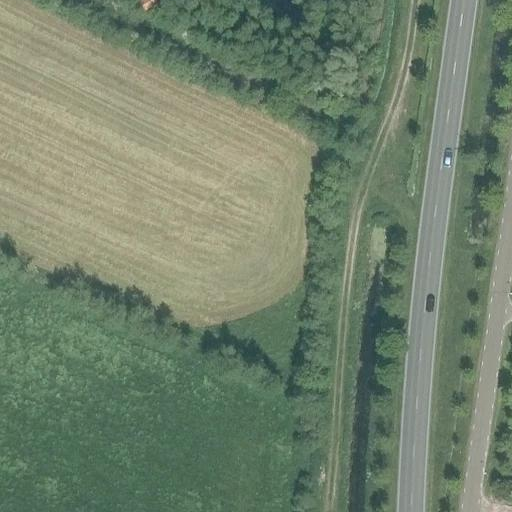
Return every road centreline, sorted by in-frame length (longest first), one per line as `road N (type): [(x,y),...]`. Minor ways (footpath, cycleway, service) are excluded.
road 1 (track): [(414,0),(399,92),(353,223),(329,511)]
road 2 (primary): [(410,511),(423,308),(463,0)]
road 3 (unclassified): [(467,511),(511,199)]
